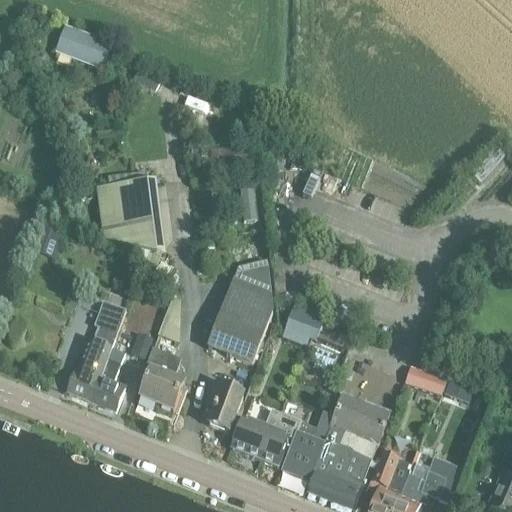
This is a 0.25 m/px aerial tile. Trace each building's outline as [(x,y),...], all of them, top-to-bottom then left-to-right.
[(111,53),(64,35),(54,61),(101,79),(111,53)] [(136,75),(132,86),(155,96),(160,84),(136,75)] [(99,87),(62,89),(63,102),(99,100),(99,87)] [(233,113),(183,94),(178,109),(187,113),(184,119),(200,126),(203,119),(227,129),(233,113)] [(69,148),(81,186),(96,181),(94,173),(102,169),(97,154),(89,157),(83,144),(78,146),(69,148)] [(212,152),(213,170),(239,170),(241,177),(253,177),(252,169),(256,168),(254,150),(212,152)] [(404,189),(406,190),(403,198),(425,206),(432,186),(408,178),(404,189)] [(97,191),(104,243),(166,261),(165,249),(157,183),(97,191)] [(253,189),(239,191),(243,227),(257,225),(253,189)] [(216,327),(218,328),(208,354),(247,369),(257,343),(255,342),(264,320),(286,327),(284,332),(316,345),(326,319),(300,309),(299,290),(285,291),(284,278),(265,280),(265,276),(235,280),(216,327)] [(179,347),(181,305),(172,301),(160,332),(157,339),(179,347)] [(77,372),(78,372),(68,397),(90,405),(112,352),(117,340),(126,316),(103,307),(94,330),(97,331),(92,345),(88,344),(77,372)] [(146,361),(152,344),(139,339),(133,356),(146,361)] [(114,386),(125,358),(112,352),(90,405),(92,406),(116,415),(117,415),(121,403),(126,391),(114,386)] [(181,363),(152,352),(150,356),(145,371),(151,373),(139,403),(173,416),(185,387),(173,383),(181,363)] [(441,399),(446,384),(411,372),(406,387),(441,399)] [(449,381),(445,397),(471,403),(475,387),(449,381)] [(200,407),(202,408),(216,414),(208,435),(228,443),(244,403),(208,389),(200,407)] [(363,485),(389,420),(343,402),(335,422),(324,418),(318,434),(301,427),(282,473),(281,475),(310,486),(311,486),(307,495),(352,511),(354,511),(365,486),(363,485)] [(274,435),(276,436),(283,420),(272,415),(266,431),(244,422),(232,453),(262,465),(274,435)] [(282,473),(301,427),(283,420),(276,436),(274,435),(262,465),(282,473)] [(449,506),(461,476),(461,474),(434,463),(430,473),(415,467),(412,475),(410,474),(394,511),(419,511),(422,507),(427,509),(431,499),(449,506)] [(394,511),(410,474),(409,474),(406,473),(408,468),(398,464),(387,491),(378,487),(368,511),(394,511)] [(511,511),(511,479),(501,475),(485,511),(511,511)]
